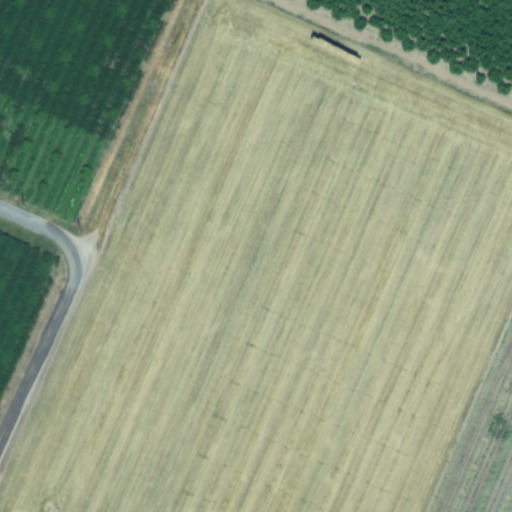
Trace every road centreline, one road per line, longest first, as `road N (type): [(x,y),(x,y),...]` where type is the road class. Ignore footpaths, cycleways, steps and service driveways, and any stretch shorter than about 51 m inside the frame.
road 1 (residential): [(85,245),(192,0)]
road 2 (residential): [(0,439),(85,245)]
